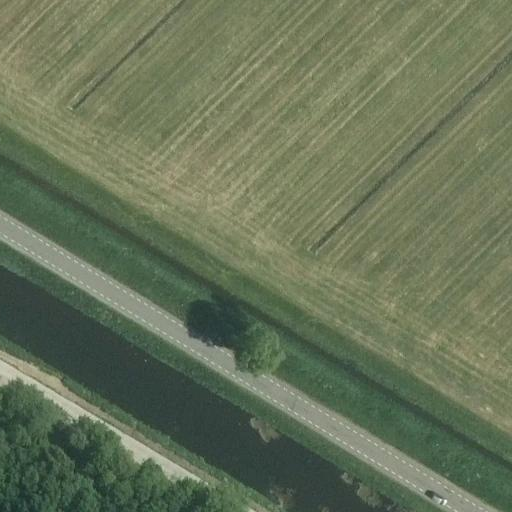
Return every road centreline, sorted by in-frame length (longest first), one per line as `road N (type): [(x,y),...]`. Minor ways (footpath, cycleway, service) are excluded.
road 1 (tertiary): [(468,511),(0,225)]
road 2 (unclassified): [(233,511),(0,368)]
